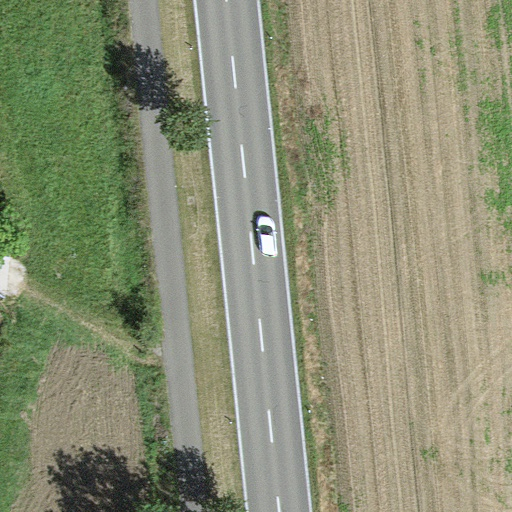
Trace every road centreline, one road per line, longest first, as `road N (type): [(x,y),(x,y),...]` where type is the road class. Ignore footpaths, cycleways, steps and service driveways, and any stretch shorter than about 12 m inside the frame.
road 1 (secondary): [(280,511),(226,0)]
road 2 (track): [(0,266),(142,350),(174,353)]
